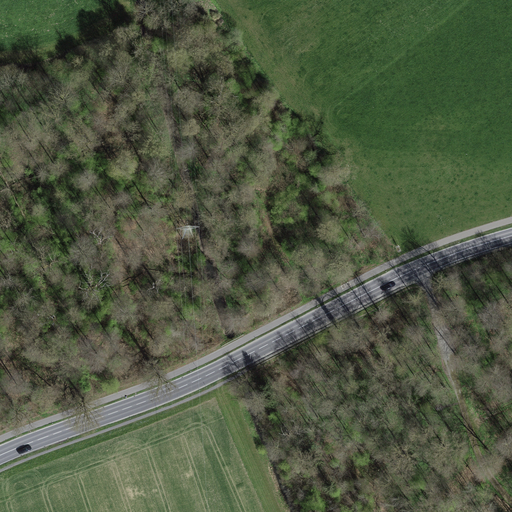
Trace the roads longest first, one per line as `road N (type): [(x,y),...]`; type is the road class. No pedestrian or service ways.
road 1 (secondary): [(511,235),(396,276),(209,373),(0,453)]
road 2 (track): [(511,502),(494,485),(475,444),(424,283)]
